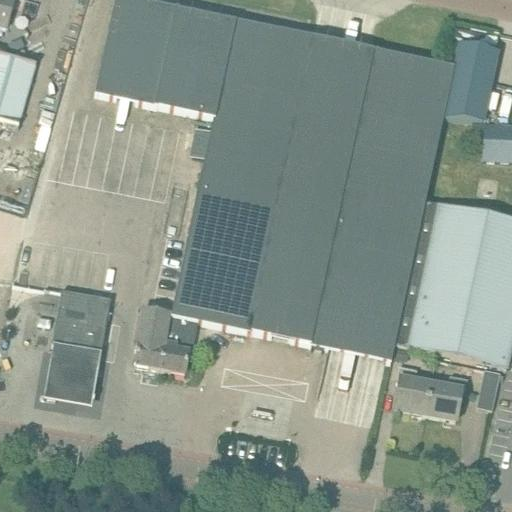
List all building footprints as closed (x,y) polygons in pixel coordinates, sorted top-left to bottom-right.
[(0,0),(0,30),(5,32),(14,0),(0,0)] [(156,112),(156,111),(177,14),(177,13),(116,0),(115,0),(95,99),(156,112)] [(213,123),(234,26),(177,14),(156,111),(213,123)] [(251,338),(251,337),(314,42),(234,25),(234,26),(213,123),(170,319),(196,326),(251,338)] [(372,55),(314,42),(251,337),(309,349),(372,55)] [(453,72),(442,123),(482,126),(498,54),(459,45),(453,72)] [(372,55),(309,349),(309,350),(389,367),(453,72),(372,55)] [(0,58),(0,124),(17,130),(35,69),(0,58)] [(62,108),(49,179),(168,201),(178,146),(163,143),(164,137),(134,132),(136,122),(62,108)] [(511,129),(483,128),(482,163),(511,164),(511,129)] [(511,225),(437,209),(407,353),(504,374),(511,338),(511,225)] [(15,289),(47,292),(47,284),(28,282),(33,234),(21,233),(15,289)] [(109,303),(60,295),(51,350),(100,358),(109,303)] [(134,370),(159,374),(168,319),(141,314),(135,347),(137,348),(134,370)] [(170,319),(168,319),(159,374),(184,378),(188,355),(191,356),(196,326),(170,319)] [(394,352),(392,362),(407,364),(408,355),(394,352)] [(424,420),(430,389),(414,386),(416,375),(398,372),(396,383),(400,384),(394,414),(424,420)] [(499,377),(483,374),(475,411),(491,415),(499,377)] [(430,389),(424,420),(455,425),(460,395),(464,396),(466,384),(449,381),(447,392),(430,389)] [(251,465),(282,466),(283,444),(239,443),(238,450),(251,450),(251,465)]
